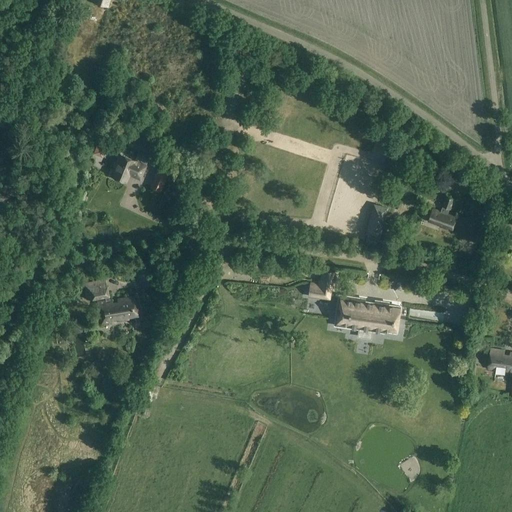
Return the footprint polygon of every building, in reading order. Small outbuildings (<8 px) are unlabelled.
[(405,138),(420,146),(422,142),(426,132),(411,125),(405,138)] [(102,158),(107,145),(98,142),(93,154),(102,158)] [(146,164),(120,153),(110,175),(125,182),(129,174),(140,179),(146,164)] [(157,169),(150,187),(162,191),(169,173),(157,169)] [(449,187),(454,173),(448,171),(443,185),(449,187)] [(413,179),(411,184),(418,187),(420,183),(413,179)] [(401,204),(399,209),(407,213),(413,199),(399,194),(396,202),(401,204)] [(451,209),(455,199),(445,195),(441,205),(442,205),(440,211),(432,208),(429,219),(441,223),(440,225),(447,228),(448,226),(452,227),(456,217),(446,213),(448,208),(451,209)] [(380,237),(388,207),(374,203),(365,233),(380,237)] [(150,266),(131,267),(132,278),(151,277),(150,266)] [(320,268),(318,285),(312,284),(310,297),(331,300),(336,271),(320,268)] [(126,318),(138,316),(134,296),(118,298),(118,302),(112,303),(111,299),(109,300),(105,279),(83,283),(86,298),(104,295),(105,300),(98,301),(101,323),(126,319),(126,318)] [(361,322),(361,325),(398,330),(401,305),(394,304),(386,303),(386,299),(380,298),(379,301),(372,300),(373,297),(365,296),(364,299),(356,298),(356,295),(340,293),(337,323),(353,324),(354,322),(361,322)] [(69,326),(70,333),(82,331),(81,324),(69,326)] [(363,360),(366,337),(358,336),(355,358),(363,360)] [(487,369),(511,372),(511,352),(505,352),(505,349),(491,347),(487,369)]
